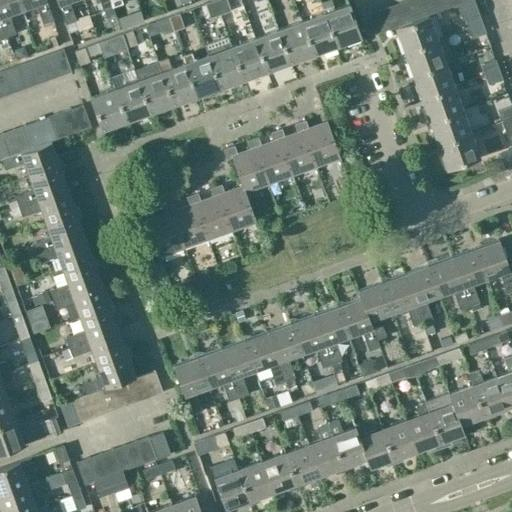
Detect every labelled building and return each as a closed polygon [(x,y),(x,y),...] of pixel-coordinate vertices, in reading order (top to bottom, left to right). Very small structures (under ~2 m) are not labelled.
[(18,0),(0,0),(0,24),(4,37),(15,33),(8,15),(22,10),(18,0)] [(18,0),(22,10),(36,5),(43,23),(53,19),(46,0),(18,0)] [(69,2),(75,0),(57,0),(66,23),(76,20),(69,2)] [(99,0),(103,10),(112,7),(109,0),(99,0)] [(225,0),(218,0),(215,1),(220,16),(230,12),(225,0)] [(411,0),(403,0),(400,1),(407,22),(418,19),(411,0)] [(422,0),(411,0),(418,19),(428,15),(422,0)] [(434,0),(422,0),(428,15),(429,15),(439,11),(434,0)] [(446,0),(434,0),(439,11),(449,7),(446,0)] [(469,0),(459,4),(457,5),(462,19),(465,18),(468,27),(482,22),(474,0),(469,0)] [(210,19),(220,16),(215,1),(205,5),(210,19)] [(400,1),(389,5),(397,26),(407,22),(400,1)] [(124,3),(113,7),(118,19),(128,15),(124,3)] [(349,4),(325,13),(336,45),(360,36),(349,4)] [(389,5),(379,9),(386,30),(396,26),(397,26),(389,5)] [(112,7),(103,10),(106,18),(115,15),(112,7)] [(376,34),(386,30),(379,9),(368,12),(376,34)] [(325,13),(301,21),(313,53),(336,45),(325,13)] [(179,15),(169,18),(174,33),(184,29),(179,15)] [(437,38),(429,15),(428,15),(418,19),(407,22),(397,26),(396,26),(405,50),(437,38)] [(150,42),(174,33),(169,18),(145,27),(150,42)] [(290,61),(313,53),(301,21),(278,30),(290,61)] [(486,33),(482,22),(468,27),(472,38),(486,33)] [(132,30),(122,33),(127,47),(137,44),(132,30)] [(278,30),(255,38),(266,70),(290,61),(278,30)] [(122,33),(112,37),(116,51),(127,47),(122,33)] [(243,78),(232,46),(228,36),(205,45),(209,54),(220,86),(243,78)] [(243,78),(266,70),(255,38),(232,46),(243,78)] [(405,50),(413,73),(446,61),(437,38),(405,50)] [(20,44),(14,47),(17,56),(26,53),(24,46),(20,44)] [(74,51),(79,66),(90,62),(84,48),(74,51)] [(63,49),(52,53),(60,76),(72,72),(63,49)] [(48,80),(60,76),(52,53),(40,57),(48,80)] [(209,54),(185,63),(197,95),(220,86),(209,54)] [(36,84),(48,80),(40,57),(28,61),(36,84)] [(481,64),(485,74),(499,70),(495,59),(481,64)] [(28,61),(16,66),(24,88),(36,84),(28,61)] [(174,103),(162,71),(159,61),(136,70),(139,79),(150,111),(174,103)] [(446,61),(413,73),(422,96),(454,85),(446,61)] [(174,103),(197,95),(185,63),(162,71),(174,103)] [(12,93),(24,88),(16,66),(4,70),(12,93)] [(0,95),(1,97),(12,93),(4,70),(0,71),(0,95)] [(503,80),(499,70),(485,74),(488,84),(503,80)] [(139,79),(116,88),(127,120),(150,111),(139,79)] [(462,108),(454,85),(422,96),(430,120),(462,108)] [(103,128),(127,120),(116,88),(92,96),(103,128)] [(83,104),(72,108),(80,130),(91,126),(83,104)] [(511,106),(498,112),(501,121),(511,116),(511,106)] [(72,108),(60,112),(68,134),(80,130),(72,108)] [(471,132),(462,108),(430,120),(439,143),(471,132)] [(56,139),(68,134),(60,112),(48,116),(56,139)] [(48,116),(36,120),(44,143),(51,140),(56,139),(48,116)] [(511,145),(511,116),(501,121),(510,146),(511,145)] [(300,121),(316,165),(340,157),(327,120),(310,127),(307,118),(300,121)] [(36,120),(25,124),(33,147),(44,143),(36,120)] [(292,174),(316,165),(300,121),(296,122),(299,130),(285,135),(282,127),(276,129),(292,174)] [(25,124),(13,129),(21,151),(33,147),(25,124)] [(13,129),(1,133),(9,155),(21,151),(13,129)] [(269,182),(292,174),(276,129),(271,131),(274,139),(262,144),(259,135),(253,137),(269,182)] [(480,156),(471,132),(439,143),(447,168),(480,156)] [(1,133),(0,133),(0,158),(1,158),(9,155),(1,133)] [(233,156),(243,185),(245,191),(246,190),(269,182),(253,137),(247,139),(251,148),(238,153),(235,144),(223,148),(227,158),(233,156)] [(51,140),(44,143),(33,147),(21,151),(9,155),(1,158),(5,168),(24,162),(28,175),(59,164),(51,140)] [(59,164),(28,175),(34,190),(15,197),(18,205),(68,187),(59,164)] [(216,184),(232,229),(257,220),(246,190),(245,191),(243,185),(225,191),(222,182),(216,184)] [(208,237),(232,229),(216,184),(211,186),(215,195),(201,200),(198,191),(192,193),(208,237)] [(76,211),(68,187),(18,205),(22,215),(40,208),(45,222),(76,211)] [(185,246),(208,237),(192,193),(187,195),(190,204),(178,209),(175,200),(169,202),(185,246)] [(161,255),(185,246),(169,202),(163,204),(166,212),(153,216),(150,208),(139,212),(143,221),(149,219),(161,255)] [(85,234),(76,211),(45,222),(50,236),(31,243),(35,252),(85,234)] [(93,258),(85,234),(35,252),(39,262),(57,256),(62,269),(93,258)] [(511,270),(500,238),(476,246),(488,278),(501,274),(507,291),(511,289),(511,270)] [(452,255),(470,305),(480,301),(473,284),(488,278),(476,246),(452,255)] [(460,308),(470,305),(452,255),(429,263),(441,295),(454,290),(460,308)] [(52,299),(102,281),(93,258),(62,269),(62,270),(51,274),(56,287),(49,290),(52,299)] [(406,271),(424,322),(433,318),(426,300),(441,295),(429,263),(406,271)] [(11,268),(17,284),(27,281),(24,271),(22,272),(20,265),(11,268)] [(3,266),(0,266),(0,285),(3,292),(12,289),(3,266)] [(414,325),(424,322),(406,271),(382,280),(394,312),(408,307),(414,325)] [(358,288),(361,296),(362,296),(377,339),(387,335),(380,317),(394,312),(382,280),(358,288)] [(110,305),(102,281),(52,299),(56,309),(65,305),(70,319),(79,316),(110,305)] [(37,294),(41,303),(51,299),(47,288),(37,292),(37,294)] [(20,312),(12,289),(3,292),(11,315),(20,312)] [(41,303),(37,294),(32,296),(35,305),(41,303)] [(362,296),(361,296),(338,305),(349,335),(363,330),(370,349),(380,346),(377,339),(362,296)] [(480,307),(479,302),(470,305),(472,310),(480,307)] [(40,304),(26,309),(34,332),(48,327),(40,304)] [(65,337),(69,346),(118,328),(110,305),(79,316),(84,330),(65,337)] [(315,313),(332,363),(342,359),(335,340),(349,335),(338,305),(315,313)] [(511,309),(500,313),(504,325),(511,322),(511,309)] [(28,336),(20,312),(11,315),(20,339),(28,336)] [(315,313),(291,321),(302,352),(315,347),(322,366),(332,363),(315,313)] [(488,317),(492,329),(503,326),(504,325),(500,313),(488,317)] [(430,320),(424,322),(428,333),(434,331),(430,320)] [(268,330),(286,380),(295,377),(288,357),(302,352),(291,321),(268,330)] [(118,328),(69,346),(72,355),(91,349),(96,363),(127,352),(118,328)] [(276,383),(286,380),(268,330),(244,338),(255,369),(269,364),(276,383)] [(489,336),(481,338),(485,348),(499,342),(496,333),(489,336)] [(411,335),(399,340),(405,354),(417,349),(411,335)] [(28,336),(20,339),(28,362),(37,359),(28,336)] [(244,338),(221,346),(239,397),(249,393),(242,374),(255,369),(244,338)] [(470,353),(485,348),(481,338),(467,344),(470,353)] [(41,344),(43,360),(60,358),(58,342),(41,344)] [(69,346),(62,349),(65,358),(72,355),(69,346)] [(197,355),(208,386),(222,381),(229,400),(239,397),(221,346),(197,355)] [(452,349),(435,355),(438,364),(461,356),(458,347),(452,349)] [(82,383),(86,393),(95,390),(107,385),(119,381),(131,377),(135,375),(127,352),(96,363),(101,377),(82,383)] [(507,371),(495,375),(507,408),(511,406),(511,354),(503,358),(507,371)] [(195,391),(208,386),(197,355),(173,363),(191,413),(202,410),(195,391)] [(414,373),(438,364),(435,355),(411,364),(414,373)] [(46,383),(37,359),(28,362),(36,386),(46,383)] [(359,363),(363,376),(379,370),(375,361),(371,359),(359,363)] [(0,361),(0,372),(9,369),(6,360),(0,361)] [(340,360),(333,363),(335,371),(343,368),(340,360)] [(414,373),(411,364),(388,372),(391,381),(414,373)] [(154,368),(143,373),(151,395),(163,391),(154,368)] [(0,398),(7,396),(2,382),(13,378),(9,369),(0,372),(0,398)] [(468,373),(472,384),(485,420),(494,417),(492,414),(507,408),(495,375),(483,380),(480,372),(476,370),(468,373)] [(367,390),(391,381),(388,372),(364,380),(367,390)] [(139,399),(151,395),(143,373),(135,375),(131,377),(139,399)] [(127,404),(139,399),(131,377),(119,381),(127,404)] [(320,377),(312,379),(316,391),(324,388),(320,377)] [(115,408),(127,404),(119,381),(107,385),(115,408)] [(51,398),(46,383),(36,386),(42,401),(51,398)] [(359,392),(355,383),(341,388),(344,398),(359,392)] [(83,386),(79,384),(75,385),(73,389),(74,394),(78,396),(83,394),(84,390),(83,386)] [(460,425),(461,425),(475,420),(476,423),(485,420),(472,384),(448,392),(451,402),(452,402),(460,425)] [(103,412),(115,408),(107,385),(95,390),(103,412)] [(329,403),(344,398),(341,388),(326,394),(329,403)] [(91,416),(103,412),(95,390),(86,393),(83,394),(91,416)] [(277,393),(265,397),(269,409),(280,405),(277,393)] [(80,421),(91,416),(83,394),(72,398),(80,421)] [(0,425),(15,420),(7,396),(0,398),(0,425)] [(68,425),(80,421),(72,398),(60,402),(68,425)] [(464,434),(461,425),(460,425),(452,402),(451,402),(439,407),(436,399),(426,403),(441,446),(450,443),(449,440),(464,434)] [(309,400),(294,405),(297,414),(312,409),(309,400)] [(241,402),(231,406),(236,420),(246,417),(241,402)] [(418,414),(405,419),(417,451),(432,445),(433,449),(441,446),(426,403),(415,406),(418,414)] [(282,420),(297,414),(294,405),(279,411),(282,420)] [(48,419),(54,434),(63,431),(57,416),(48,419)] [(261,417),(247,422),(250,431),(265,426),(261,417)] [(351,464),(366,459),(366,458),(358,436),(354,426),(342,430),(338,418),(327,422),(345,471),(353,468),(351,464)] [(417,451),(405,419),(382,427),(395,464),(403,461),(402,456),(417,451)] [(0,452),(24,444),(15,420),(0,425),(0,452)] [(235,436),(250,431),(247,422),(232,427),(235,436)] [(345,471),(327,422),(316,426),(321,438),(308,443),(320,475),(334,470),(335,474),(345,471)] [(386,467),(395,464),(382,427),(358,436),(366,458),(366,459),(369,468),(385,463),(386,467)] [(148,436),(156,457),(170,452),(162,431),(148,436)] [(148,435),(135,439),(144,462),(156,457),(148,436),(148,435)] [(192,441),(197,454),(214,448),(209,436),(192,441)] [(135,439),(123,444),(131,466),(144,462),(135,439)] [(308,443),(285,451),(298,487),(306,484),(305,481),(320,475),(308,443)] [(119,470),(131,466),(123,444),(111,448),(119,470)] [(63,445),(54,448),(59,463),(68,460),(63,445)] [(107,475),(119,470),(111,448),(99,452),(107,475)] [(289,491),(298,487),(285,451),(261,459),(273,491),(287,487),(289,491)] [(99,452),(87,457),(95,479),(107,475),(99,452)] [(0,493),(37,480),(28,456),(0,466),(0,493)] [(83,483),(95,479),(87,457),(75,461),(83,483)] [(171,459),(157,465),(160,474),(175,469),(171,459)] [(273,491),(261,459),(238,468),(251,503),(259,500),(258,496),(273,491)] [(44,484),(61,475),(55,464),(38,474),(44,484)] [(145,480),(160,474),(157,465),(142,470),(145,480)] [(66,481),(71,495),(80,491),(72,468),(61,472),(64,481),(66,481)] [(242,506),(251,503),(238,468),(214,477),(225,507),(240,502),(242,506)] [(108,476),(110,481),(113,490),(127,485),(122,471),(108,476)] [(37,480),(0,493),(0,507),(1,510),(0,510),(0,511),(20,511),(45,504),(37,480)] [(98,496),(113,490),(110,481),(94,487),(98,496)] [(62,484),(44,492),(51,508),(69,500),(62,484)] [(86,507),(80,491),(71,495),(77,510),(86,507)] [(201,511),(194,494),(170,503),(173,511),(201,511)] [(49,511),(47,503),(45,504),(20,511),(49,511)] [(173,511),(170,503),(147,511),(173,511)]
